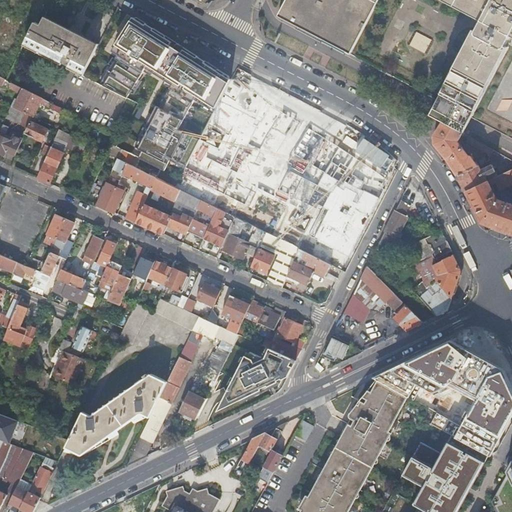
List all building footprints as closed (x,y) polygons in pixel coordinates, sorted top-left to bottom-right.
[(430,114),(443,121),(463,133),(468,124),(471,117),(511,137),(511,0),(286,0),(278,16),(386,73),(438,99),(434,106),(430,114)] [(188,51),(134,17),(114,47),(120,51),(100,83),(127,98),(131,92),(129,90),(131,88),(133,89),(146,67),(173,85),(166,95),(160,107),(156,106),(135,147),(142,150),(139,157),(164,170),(171,156),(187,165),(200,139),(179,128),(190,109),(196,99),(203,104),(202,107),(213,114),(214,113),(225,92),(232,79),(188,51)] [(41,24),(35,22),(25,42),(85,73),(98,46),(44,18),(41,24)] [(21,93),(14,106),(27,112),(33,116),(34,116),(41,103),(49,107),(50,105),(61,111),(63,107),(7,79),(0,76),(0,88),(5,91),(7,87),(21,93)] [(33,116),(27,112),(21,124),(28,127),(33,116)] [(28,127),(26,132),(43,140),(45,136),(49,129),(35,122),(37,117),(34,116),(33,116),(28,127)] [(457,174),(458,175),(478,165),(470,156),(468,158),(457,141),(461,134),(462,135),(463,133),(443,121),(434,135),(435,143),(444,155),(449,162),(457,174)] [(6,151),(15,156),(22,141),(13,136),(11,140),(4,136),(8,126),(3,124),(0,130),(0,131),(0,151),(5,154),(6,151)] [(45,161),(37,177),(50,183),(68,144),(84,152),(89,143),(59,129),(51,147),(47,155),(45,161)] [(490,155),(493,149),(466,134),(464,136),(467,138),(466,141),(490,155)] [(359,165),(391,181),(403,156),(371,140),(359,165)] [(42,152),(47,155),(51,147),(46,144),(42,152)] [(489,156),(511,169),(511,168),(511,160),(493,149),(490,155),(489,156)] [(114,169),(123,173),(134,178),(147,185),(148,185),(152,187),(156,176),(128,163),(119,158),(114,169)] [(458,175),(466,190),(497,176),(492,165),(480,170),(478,165),(458,175)] [(497,176),(466,190),(481,221),(511,232),(511,205),(497,200),(489,185),(496,182),(499,190),(511,184),(511,168),(511,169),(497,176)] [(111,176),(98,204),(116,212),(126,188),(122,186),(121,185),(122,185),(119,184),(119,183),(121,180),(111,176)] [(175,186),(156,176),(152,187),(151,188),(187,206),(182,216),(173,212),(172,215),(148,205),(154,191),(150,190),(148,195),(136,221),(164,234),(168,224),(187,233),(188,231),(199,207),(202,199),(175,186)] [(151,188),(152,187),(148,185),(144,193),(138,191),(136,196),(126,217),(136,221),(148,195),(150,190),(151,188)] [(187,206),(151,188),(150,190),(154,191),(148,205),(172,215),(173,212),(182,216),(187,206)] [(385,231),(376,246),(385,256),(395,236),(397,238),(408,215),(406,214),(411,204),(401,199),(395,210),(384,231),(385,231)] [(226,211),(218,207),(215,214),(199,207),(188,231),(203,238),(204,237),(222,245),(233,221),(224,216),(226,211)] [(44,241),(53,246),(55,241),(66,218),(56,214),(44,241)] [(235,216),(233,221),(222,245),(221,248),(243,258),(245,252),(256,257),(260,248),(261,246),(262,243),(267,232),(257,227),(250,242),(245,240),(242,238),(231,233),(232,231),(234,232),(237,230),(242,219),(235,216)] [(53,246),(61,249),(62,250),(67,239),(74,222),(66,218),(55,241),(53,246)] [(435,259),(452,251),(441,230),(425,238),(428,243),(431,245),(434,251),(432,253),(435,259)] [(284,240),(267,232),(262,243),(261,246),(278,253),(267,280),(282,287),(288,274),(299,248),(297,246),(284,240)] [(85,254),(96,259),(104,240),(93,235),(85,254)] [(58,255),(60,255),(64,257),(65,258),(67,258),(74,242),(73,242),(71,241),(67,239),(62,250),(61,249),(58,255)] [(98,262),(107,266),(115,248),(117,243),(108,239),(98,262)] [(136,254),(142,256),(143,254),(145,248),(140,245),(136,254)] [(41,271),(51,275),(60,255),(58,255),(61,249),(53,246),(41,271)] [(260,248),(256,257),(252,266),(267,272),(274,255),(260,248)] [(331,264),(299,248),(288,274),(308,283),(315,270),(325,275),(327,271),(331,264)] [(0,253),(0,266),(14,272),(18,262),(0,253)] [(136,275),(147,279),(156,260),(143,254),(142,256),(132,276),(135,277),(136,275)] [(420,296),(437,315),(447,310),(460,274),(461,270),(453,254),(442,259),(442,260),(432,265),(437,275),(435,280),(442,288),(435,295),(430,289),(428,291),(427,290),(420,296)] [(30,260),(28,266),(37,269),(39,264),(30,260)] [(147,279),(142,290),(146,292),(150,283),(148,282),(150,277),(166,284),(173,268),(156,260),(147,279)] [(13,273),(11,278),(21,283),(24,277),(23,277),(25,271),(34,275),(32,281),(30,284),(44,290),(46,286),(51,275),(41,271),(37,269),(28,266),(18,262),(14,272),(13,273)] [(367,265),(362,275),(388,302),(396,294),(376,274),(367,265)] [(107,266),(99,284),(110,289),(118,271),(107,266)] [(173,268),(166,284),(182,291),(189,277),(186,275),(186,274),(173,268)] [(62,269),(58,278),(82,289),(86,279),(62,269)] [(107,299),(120,304),(122,299),(132,278),(127,275),(128,273),(121,270),(107,299)] [(323,281),(334,286),(339,277),(327,271),(325,275),(323,281)] [(362,275),(352,294),(367,310),(380,309),(385,313),(392,306),(388,302),(362,275)] [(58,278),(53,289),(79,300),(87,304),(91,293),(82,289),(58,278)] [(197,297),(214,305),(221,290),(204,282),(197,297)] [(421,283),(415,290),(421,295),(427,288),(421,283)] [(1,287),(0,286),(0,324),(8,327),(20,300),(22,296),(16,293),(6,316),(1,314),(0,313),(0,296),(1,294),(3,288),(1,287)] [(94,294),(91,293),(87,304),(92,306),(93,303),(97,295),(94,294)] [(174,294),(170,302),(183,308),(189,297),(182,294),(181,297),(174,294)] [(392,316),(406,330),(423,322),(404,303),(399,298),(396,294),(388,302),(392,306),(397,311),(394,313),(394,314),(392,316)] [(184,309),(190,311),(195,300),(189,297),(184,309)] [(161,298),(154,312),(192,329),(199,315),(190,311),(184,309),(183,308),(170,302),(161,298)] [(120,304),(132,309),(135,305),(122,299),(120,304)] [(231,316),(242,321),(245,316),(250,304),(239,299),(231,316)] [(20,300),(8,327),(34,338),(39,326),(31,323),(28,330),(19,326),(20,324),(21,324),(29,304),(20,300)] [(250,304),(245,316),(256,321),(255,323),(257,324),(258,322),(264,308),(258,305),(259,302),(252,300),(250,304)] [(132,309),(127,321),(119,337),(132,343),(149,309),(149,308),(137,302),(135,305),(132,309)] [(214,305),(210,315),(219,319),(223,309),(214,305)] [(264,308),(258,322),(275,329),(281,315),(272,312),(268,309),(269,307),(266,305),(264,308)] [(286,310),(275,305),(273,309),(272,312),(281,315),(283,317),(286,310)] [(210,315),(208,319),(221,325),(234,331),(237,332),(240,326),(234,324),(233,325),(225,321),(219,319),(210,315)] [(175,365),(167,382),(150,417),(140,437),(151,442),(187,370),(191,362),(199,345),(198,344),(203,334),(214,339),(215,335),(221,325),(208,319),(200,316),(193,328),(193,330),(188,339),(179,357),(175,365)] [(270,347),(296,359),(301,349),(280,339),(281,336),(295,342),(303,324),(286,317),(278,334),(276,333),(272,341),(270,347)] [(234,331),(221,325),(215,335),(222,339),(219,346),(216,352),(218,353),(227,357),(232,347),(237,336),(233,334),(234,331)] [(82,326),(74,346),(83,350),(92,330),(82,326)] [(59,348),(65,350),(67,351),(71,341),(63,338),(59,348)] [(263,344),(270,347),(272,341),(266,338),(263,344)] [(511,391),(504,369),(452,342),(374,378),(376,381),(410,399),(414,400),(423,387),(439,395),(455,387),(476,399),(462,426),(450,420),(443,430),(455,437),(490,457),(511,413),(511,410),(511,407),(511,391)] [(287,376),(296,359),(270,347),(265,357),(250,350),(245,361),(242,360),(217,410),(287,376)] [(63,362),(62,364),(79,371),(84,358),(67,351),(65,350),(60,361),(63,362)] [(218,353),(216,352),(214,351),(202,374),(215,380),(227,357),(218,353)] [(62,364),(58,363),(53,375),(57,377),(62,364)] [(79,371),(62,364),(57,377),(74,383),(79,371)] [(82,411),(81,414),(75,426),(68,439),(65,447),(81,454),(141,413),(150,417),(167,382),(152,374),(150,375),(149,373),(145,376),(147,378),(143,380),(142,379),(137,383),(138,384),(129,389),(127,390),(125,392),(122,392),(121,395),(119,397),(116,397),(114,400),(112,400),(110,403),(108,404),(105,404),(104,407),(101,407),(99,410),(97,411),(94,412),(93,414),(90,414),(82,411)] [(364,403),(361,401),(360,401),(358,404),(356,403),(347,415),(348,418),(350,419),(307,497),(305,496),(297,510),(300,511),(299,511),(347,511),(410,399),(376,381),(370,392),(367,391),(361,397),(366,400),(364,403)] [(189,390),(179,411),(196,419),(207,398),(189,390)] [(12,419),(3,440),(16,445),(18,440),(13,438),(19,422),(12,419)] [(302,420),(294,435),(305,441),(313,426),(302,420)] [(265,434),(259,446),(262,447),(261,450),(270,454),(272,451),(280,435),(286,424),(288,422),(276,427),(271,437),(265,434)] [(286,424),(280,435),(285,438),(292,427),(286,424)] [(248,446),(241,459),(249,463),(259,446),(265,434),(266,432),(251,439),(248,446)] [(151,442),(140,437),(125,466),(144,457),(151,442)] [(17,486),(34,452),(16,445),(3,440),(0,439),(0,476),(6,480),(8,481),(11,482),(7,491),(13,494),(17,486)] [(452,511),(482,458),(447,439),(433,466),(413,456),(403,475),(421,483),(411,501),(431,511),(452,511)] [(270,454),(263,466),(274,472),(282,456),(272,451),(270,454)] [(55,466),(58,461),(46,456),(44,461),(55,466)] [(41,467),(31,487),(42,492),(52,472),(51,471),(47,470),(48,467),(45,466),(43,468),(41,467)] [(511,511),(511,480),(510,476),(507,475),(492,503),(495,511),(511,511)] [(13,494),(9,502),(14,505),(10,511),(18,511),(21,508),(29,491),(17,486),(13,494)] [(211,511),(213,509),(217,501),(207,495),(206,490),(199,493),(198,495),(191,497),(187,494),(183,492),(181,488),(167,493),(168,496),(163,506),(171,510),(170,511),(211,511)] [(29,511),(32,511),(34,511),(41,497),(29,491),(21,508),(29,511)] [(132,511),(149,511),(155,499),(140,493),(132,511)]
